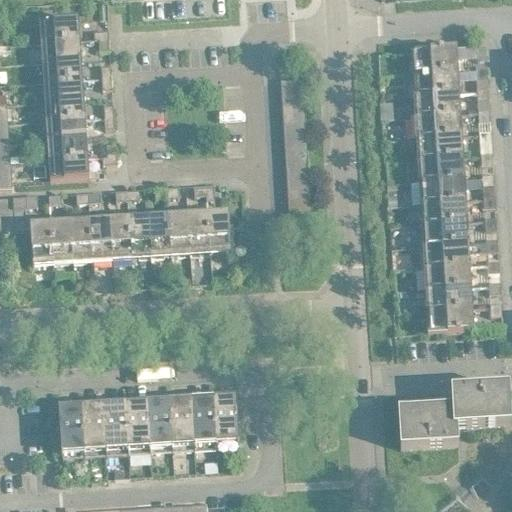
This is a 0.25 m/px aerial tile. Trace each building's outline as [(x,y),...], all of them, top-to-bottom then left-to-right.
[(108,5),(101,5),(102,22),(110,21),(108,5)] [(43,26),(44,46),(82,43),(81,22),(42,25),(42,26),(43,26)] [(97,42),(102,42),(111,41),(111,33),(96,34),(97,42)] [(102,42),(102,54),(112,53),(111,41),(102,42)] [(44,46),(45,65),(84,63),(82,43),(44,46)] [(477,49),(478,60),(488,60),(488,48),(477,49)] [(414,76),(414,77),(460,74),(460,73),(459,73),(458,62),(460,61),(458,61),(457,53),(459,53),(459,51),(413,54),(413,56),(415,56),(416,76),(414,76)] [(45,65),(47,85),(85,82),(84,63),(45,65)] [(104,69),(104,81),(114,80),(113,68),(104,69)] [(490,81),(489,72),(489,70),(478,70),(479,82),(490,81)] [(416,98),(462,95),(460,95),(459,83),(461,83),(461,82),(459,82),(459,75),(460,75),(460,74),(414,77),(416,77),(418,97),(416,98)] [(114,80),(104,81),(105,93),(115,92),(114,80)] [(283,82),(284,94),(306,93),(306,81),(283,82)] [(490,81),(479,82),(479,92),(490,91),(490,81)] [(47,85),(48,104),(86,102),(85,82),(47,85)] [(479,92),(480,103),(491,102),(490,91),(479,92)] [(284,94),(285,106),(307,105),(306,93),(284,94)] [(417,119),(417,120),(463,117),(463,116),(461,117),(461,105),(462,105),(462,104),(461,104),(460,96),(462,96),(462,95),(416,98),(416,99),(418,99),(419,119),(417,119)] [(0,97),(0,109),(10,109),(9,97),(0,97)] [(48,104),(49,124),(88,121),(86,102),(48,104)] [(491,102),(480,103),(481,113),(492,113),(491,102)] [(285,106),(285,118),(308,116),(307,105),(285,106)] [(106,108),(107,120),(117,119),(116,107),(106,108)] [(0,109),(0,120),(10,120),(10,110),(10,109),(0,109)] [(492,125),(492,122),(492,113),(481,113),(481,125),(492,125)] [(285,118),(286,129),(308,128),(308,116),(285,118)] [(418,141),(464,139),(464,138),(463,138),(462,126),(464,126),(464,125),(462,125),(461,118),(463,118),(463,117),(417,120),(419,120),(420,141),(418,141)] [(117,119),(107,120),(108,132),(118,131),(117,119)] [(0,120),(0,132),(11,132),(10,120),(0,120)] [(49,124),(51,144),(89,141),(88,121),(49,124)] [(286,129),(287,141),(309,139),(308,128),(286,129)] [(0,132),(0,144),(12,143),(11,132),(0,132)] [(494,146),(493,136),(493,134),(482,135),(483,147),(494,146)] [(287,141),(288,152),(310,151),(309,139),(287,141)] [(419,162),(420,163),(466,160),(464,160),(463,148),(465,148),(465,147),(463,147),(463,139),(464,139),(418,141),(418,142),(420,142),(422,162),(419,162)] [(51,144),(52,163),(90,160),(89,141),(51,144)] [(0,144),(0,155),(12,155),(12,143),(0,144)] [(109,147),(110,159),(119,159),(119,147),(109,147)] [(288,152),(288,164),(311,163),(310,151),(288,152)] [(0,155),(0,167),(13,167),(13,165),(13,157),(12,155),(0,155)] [(483,156),(484,168),(495,168),(494,156),(483,156)] [(110,159),(105,159),(105,168),(120,167),(119,159),(110,159)] [(90,160),(52,163),(53,182),(53,184),(92,181),(90,160)] [(421,184),(421,185),(467,182),(467,181),(465,181),(464,169),(466,169),(466,168),(464,169),(464,161),(466,161),(466,160),(420,163),(422,163),(423,184),(421,184)] [(288,164),(289,176),(311,174),(311,163),(288,164)] [(0,167),(0,179),(14,178),(14,175),(13,167),(0,167)] [(289,176),(290,187),(312,186),(311,174),(289,176)] [(485,178),(485,190),(496,189),(495,177),(485,178)] [(14,178),(0,179),(0,191),(15,190),(14,178)] [(422,205),(422,206),(468,203),(466,203),(466,191),(467,191),(467,190),(466,190),(465,182),(467,182),(421,185),(423,185),(424,205),(422,205)] [(290,187),(290,199),(313,197),(312,186),(290,187)] [(398,187),(389,187),(389,197),(399,197),(398,187)] [(209,198),(209,203),(218,203),(217,188),(208,189),(209,198)] [(197,199),(209,198),(208,189),(196,189),(197,199)] [(496,189),(485,190),(486,200),(497,199),(496,189)] [(181,190),(169,191),(170,201),(182,200),(181,190)] [(170,201),(169,191),(157,192),(158,202),(170,201)] [(142,193),(130,194),(131,203),(143,203),(142,193)] [(131,203),(130,194),(118,194),(119,204),(131,203)] [(103,195),(91,196),(91,206),(104,205),(103,195)] [(91,206),(91,196),(79,197),(80,206),(91,206)] [(290,199),(291,210),(313,209),(313,197),(290,199)] [(399,197),(389,198),(390,208),(400,208),(399,197)] [(65,207),(64,198),(52,199),(52,208),(65,207)] [(29,200),(30,211),(41,211),(40,199),(29,200)] [(486,200),(487,211),(497,211),(497,199),(486,200)] [(0,201),(0,213),(16,212),(15,200),(0,201)] [(423,227),(423,228),(470,225),(469,224),(468,224),(467,212),(469,212),(467,212),(467,204),(468,204),(468,203),(422,206),(422,207),(424,207),(425,227),(423,227)] [(313,209),(291,210),(292,222),(314,221),(313,209)] [(0,213),(0,224),(17,224),(17,212),(16,212),(0,213)] [(26,212),(17,212),(17,224),(18,231),(27,230),(26,212)] [(230,217),(210,218),(213,256),(232,255),(234,255),(231,216),(230,216),(230,217)] [(210,218),(191,219),(193,257),(213,256),(210,218)] [(191,219),(171,220),(174,259),(193,257),(191,219)] [(171,220),(152,222),(154,260),(174,259),(171,220)] [(499,232),(498,223),(498,221),(487,221),(488,233),(499,232)] [(152,222),(132,223),(135,261),(154,260),(152,222)] [(132,223),(113,224),(115,262),(135,261),(132,223)] [(17,224),(0,224),(0,237),(18,236),(18,231),(17,224)] [(113,224),(93,225),(95,264),(115,262),(113,224)] [(93,225),(73,226),(76,265),(95,264),(93,225)] [(425,249),(471,246),(469,246),(468,234),(470,234),(470,233),(468,233),(468,226),(470,225),(423,228),(426,228),(427,248),(425,249)] [(73,226),(54,228),(56,266),(76,265),(73,226)] [(56,266),(54,228),(35,229),(35,228),(33,229),(36,268),(37,268),(37,267),(56,266)] [(489,243),(489,255),(500,254),(499,242),(489,243)] [(426,270),(426,271),(472,268),(472,267),(470,267),(470,256),(471,255),(470,255),(469,247),(471,247),(471,246),(425,249),(425,250),(427,250),(428,270),(426,270)] [(490,264),(491,276),(501,276),(501,264),(490,264)] [(427,292),(473,290),(473,289),(472,289),(471,277),(473,277),(473,276),(471,276),(470,269),(472,269),(472,268),(426,271),(428,271),(429,292),(427,292)] [(503,297),(502,287),(502,285),(491,286),(492,298),(503,297)] [(429,313),(429,314),(475,311),(475,310),(473,311),(472,299),(474,299),(474,298),(472,298),(472,290),(473,290),(427,292),(427,293),(429,293),(431,313),(429,313)] [(492,307),(493,319),(504,319),(503,307),(492,307)] [(475,311),(429,314),(431,314),(432,335),(430,335),(430,337),(476,334),(476,332),(474,332),(474,320),(475,320),(473,320),(473,312),(475,312),(475,311)] [(407,413),(409,451),(461,448),(460,431),(508,428),(506,390),(454,393),(455,410),(407,413)] [(238,401),(216,403),(219,447),(240,445),(240,446),(242,446),(239,400),(237,400),(238,401)] [(216,403),(194,404),(197,448),(219,447),(216,403)] [(194,404),(172,405),(175,449),(197,448),(194,404)] [(172,405),(150,407),(153,451),(175,449),(172,405)] [(150,407),(128,408),(131,452),(153,451),(150,407)] [(128,408),(106,410),(109,454),(131,452),(128,408)] [(106,410),(84,411),(87,455),(109,454),(106,410)] [(87,455),(84,411),(63,412),(63,411),(61,411),(64,457),(65,457),(65,456),(87,455)] [(220,465),(208,465),(208,477),(221,476),(220,465)] [(127,472),(117,472),(117,482),(127,482),(127,472)]
